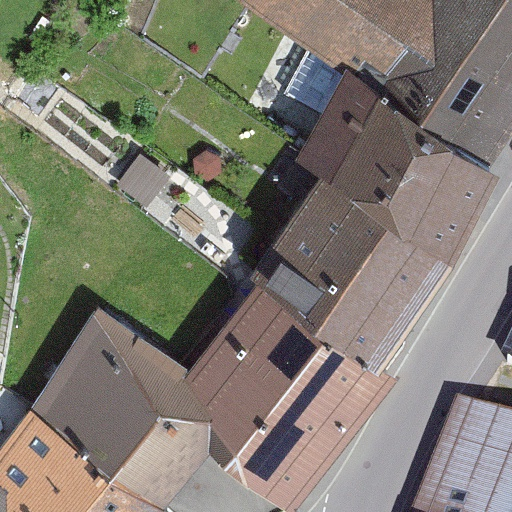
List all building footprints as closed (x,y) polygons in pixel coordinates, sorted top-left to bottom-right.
[(511,0),(238,0),(343,74),(489,172),(511,137),(511,0)] [(321,180),(454,268),(501,177),(489,172),(343,74),(295,163),(321,180)] [(321,180),(250,281),(258,288),(380,374),(454,268),(321,180)] [(297,511),(397,380),(380,374),(258,288),(189,371),(209,456),(290,511),(297,511)] [(189,371),(102,307),(31,411),(107,483),(164,511),(209,456),(189,371)] [(511,356),(511,324),(499,350),(511,356)] [(411,511),(511,511),(511,411),(457,394),(411,511)] [(0,511),(164,511),(107,483),(31,411),(0,451),(0,511)]
